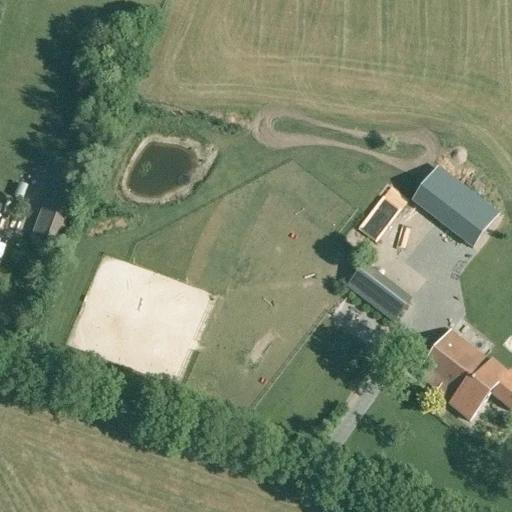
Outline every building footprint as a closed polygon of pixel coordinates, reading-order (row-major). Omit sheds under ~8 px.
[(36,191),(51,193),(53,179),(38,176),(36,191)] [(62,247),(83,189),(59,180),(50,204),(52,205),(40,239),(62,247)] [(419,211),(409,224),(435,245),(418,265),(434,278),(460,245),(419,211)] [(393,326),(412,301),(364,264),(345,289),(393,326)] [(489,364),(451,333),(417,375),(450,403),(448,406),(469,423),(491,396),(511,413),(511,412),(511,374),(509,372),(508,374),(492,361),(489,364)]
